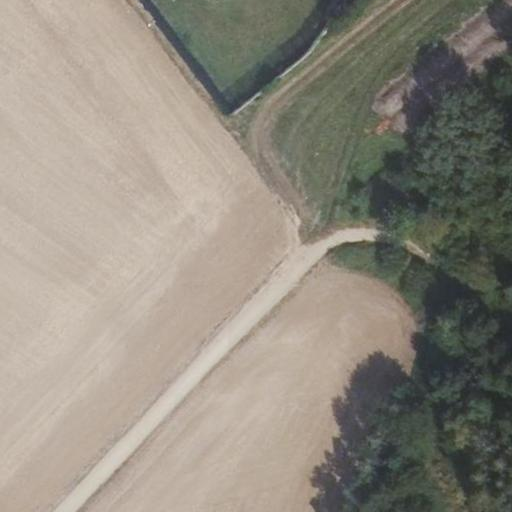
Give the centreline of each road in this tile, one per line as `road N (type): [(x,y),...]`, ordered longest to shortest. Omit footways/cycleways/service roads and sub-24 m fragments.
road 1 (unclassified): [(511,334),(425,262),(353,239),(307,258),(75,511)]
road 2 (track): [(307,258),(308,130),(319,91),(360,40),(411,0)]
